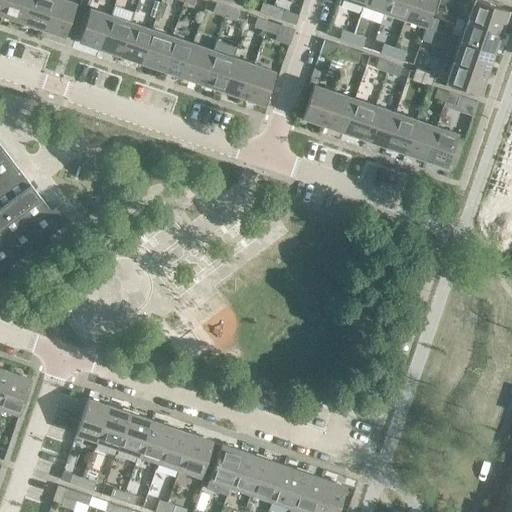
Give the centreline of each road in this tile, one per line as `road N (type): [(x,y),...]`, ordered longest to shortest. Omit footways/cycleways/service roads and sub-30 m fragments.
road 1 (residential): [(348,449),(66,360)]
road 2 (residential): [(273,156),(0,67)]
road 3 (residential): [(273,156),(324,0)]
road 4 (residential): [(12,511),(66,360)]
road 5 (residential): [(406,202),(273,156)]
